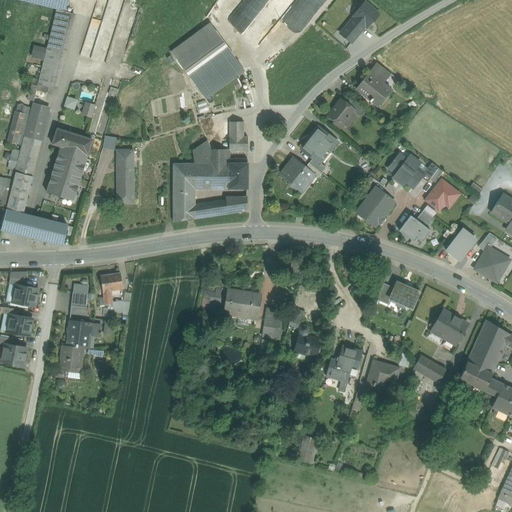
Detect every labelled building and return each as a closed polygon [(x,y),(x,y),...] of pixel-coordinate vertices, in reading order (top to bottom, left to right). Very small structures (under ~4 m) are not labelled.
[(20,0),(66,11),(68,0),(20,0)] [(233,22),(242,31),(247,26),(247,24),(257,13),(260,5),(252,3),(242,14),(246,0),(225,0),(225,1),(231,6),(222,4),(219,11),(227,13),(235,5),(230,21),(233,22)] [(340,35),(351,43),(365,27),(367,28),(378,14),(365,3),(353,17),(355,18),(340,35)] [(72,14),(56,10),(54,20),(47,50),(44,61),(39,81),(36,92),(50,95),(51,88),(53,89),(72,14)] [(210,24),(171,53),(205,98),(237,74),(242,71),(243,70),(210,24)] [(32,58),(44,61),(47,50),(34,47),(32,58)] [(376,64),(369,73),(372,75),(379,66),(376,64)] [(390,75),(379,66),(372,75),(383,84),(390,75)] [(242,71),(237,74),(241,81),(246,79),(242,71)] [(372,75),(369,73),(356,90),(371,102),(378,107),(391,90),(383,84),(372,75)] [(65,107),(77,110),(79,99),(68,96),(65,107)] [(366,110),(352,99),(347,105),(354,111),(361,116),(366,110)] [(347,105),(341,100),(325,120),(339,131),(354,111),(347,105)] [(95,107),(85,104),(82,113),(88,115),(87,117),(92,118),(95,107)] [(12,124),(8,143),(17,145),(17,144),(22,146),(25,136),(31,109),(25,108),(25,107),(18,105),(16,112),(15,112),(12,124)] [(31,109),(25,136),(42,140),(49,112),(32,107),(31,109)] [(244,123),(230,123),(230,137),(244,137),(244,123)] [(319,129),(302,150),(313,159),(318,163),(319,164),(336,142),(319,129)] [(93,141),(57,130),(52,146),(60,148),(88,157),(93,141)] [(20,154),(15,173),(32,177),(42,140),(25,136),(22,146),(20,154)] [(116,139),(105,137),(103,149),(115,151),(116,139)] [(244,137),(230,137),(229,145),(229,150),(229,151),(230,151),(248,152),(248,137),(244,137)] [(193,156),(211,150),(208,143),(208,142),(193,152),(193,156)] [(47,193),(81,203),(84,193),(87,182),(80,179),(88,157),(60,148),(47,193)] [(211,150),(193,156),(194,162),(195,165),(196,165),(211,165),(211,150)] [(226,150),(211,150),(211,165),(225,165),(225,160),(226,150)] [(133,151),(117,151),(117,205),(134,205),(133,151)] [(20,154),(13,152),(8,171),(15,173),(20,154)] [(407,161),(399,155),(388,170),(396,175),(393,178),(403,186),(406,183),(413,189),(421,178),(424,175),(423,175),(416,169),(420,164),(410,156),(407,161)] [(293,159),(280,176),(281,177),(282,178),(301,193),(314,177),(312,175),(312,174),(305,169),(293,159)] [(318,163),(313,159),(309,164),(321,174),(325,169),(319,164),(318,163)] [(321,174),(309,164),(305,169),(312,174),(312,175),(314,177),(317,179),(321,174)] [(432,164),(423,175),(424,175),(421,178),(427,183),(430,180),(438,169),(432,164)] [(195,165),(173,165),(173,223),(195,220),(196,207),(196,190),(196,165),(195,165)] [(211,165),(196,165),(196,190),(229,190),(229,165),(225,165),(211,165)] [(248,165),(229,165),(229,190),(248,190),(248,165)] [(438,169),(430,180),(435,184),(443,173),(438,169)] [(15,173),(8,171),(6,180),(13,181),(15,173)] [(7,208),(6,212),(23,216),(32,177),(15,173),(13,181),(7,208)] [(0,207),(7,208),(13,181),(6,180),(0,178),(0,207)] [(460,195),(441,180),(425,201),(439,212),(445,204),(450,208),(460,195)] [(473,183),(470,188),(479,195),(483,191),(473,183)] [(376,190),(358,214),(375,227),(393,203),(376,190)] [(511,201),(502,195),(495,206),(491,213),(509,225),(506,230),(511,234),(511,201)] [(247,198),(230,198),(226,204),(227,215),(247,212),(247,198)] [(227,215),(226,204),(212,205),(211,217),(227,215)] [(212,205),(196,207),(195,220),(211,217),(212,205)] [(6,212),(1,231),(23,236),(68,247),(69,243),(74,228),(41,220),(29,217),(23,216),(6,212)] [(430,233),(410,218),(399,233),(418,248),(430,233)] [(476,241),(462,230),(447,249),(447,252),(449,253),(460,262),(476,241)] [(497,238),(489,234),(478,248),(485,253),(488,248),(490,249),(497,238)] [(490,249),(488,248),(485,253),(476,267),(478,272),(497,283),(510,261),(490,249)] [(303,264),(291,262),(290,274),(302,276),(303,264)] [(26,273),(11,273),(10,279),(24,281),(26,273)] [(120,274),(100,277),(102,293),(103,293),(104,298),(105,305),(112,303),(111,292),(122,290),(120,274)] [(24,281),(10,279),(9,285),(16,287),(16,286),(24,287),(25,281),(24,281)] [(395,289),(384,284),(377,301),(388,306),(391,300),(390,300),(395,289)] [(419,293),(397,284),(395,289),(390,300),(391,300),(397,303),(396,306),(403,309),(404,306),(412,309),(419,293)] [(73,293),(88,295),(89,287),(74,285),(73,293)] [(24,287),(16,286),(16,287),(13,304),(34,308),(38,290),(24,287)] [(226,304),(228,291),(216,290),(215,294),(214,302),(215,302),(226,304)] [(260,296),(228,291),(226,304),(224,316),(239,318),(249,319),(257,320),(260,296)] [(215,294),(204,292),(201,313),(213,314),(215,302),(214,302),(215,294)] [(88,295),(73,293),(71,307),(86,308),(88,295)] [(85,316),(86,308),(71,307),(70,314),(85,316)] [(19,311),(4,308),(3,315),(10,316),(11,315),(18,317),(19,311)] [(264,327),(281,330),(284,311),(266,308),(264,327)] [(303,314),(293,311),(290,324),(300,326),(303,314)] [(467,324),(443,311),(430,332),(454,346),(467,324)] [(18,317),(11,315),(10,316),(7,333),(29,337),(32,320),(18,317)] [(249,319),(239,318),(238,326),(248,327),(249,319)] [(486,320),(467,363),(491,375),(504,346),(509,335),(486,320)] [(92,324),(69,322),(66,347),(84,349),(89,349),(91,336),(92,325),(92,324)] [(101,326),(92,325),(91,336),(94,337),(99,337),(100,334),(101,334),(101,333),(100,333),(101,326)] [(305,327),(302,326),(298,328),(298,332),(298,333),(293,357),(294,353),(314,358),(313,362),(314,362),(319,341),(305,338),(306,334),(307,330),(305,327)] [(281,330),(264,327),(263,336),(280,338),(281,330)] [(13,340),(0,337),(0,344),(5,345),(12,346),(13,340)] [(12,346),(5,345),(1,362),(23,367),(26,349),(12,346)] [(66,347),(61,346),(58,371),(81,374),(84,349),(66,347)] [(342,347),(338,361),(331,359),(326,377),(346,383),(349,369),(356,371),(361,352),(342,347)] [(410,368),(413,359),(404,356),(401,365),(410,368)] [(445,371),(421,358),(414,370),(438,383),(445,371)] [(398,369),(374,362),(367,385),(365,392),(366,392),(382,397),(386,383),(394,385),(398,369)] [(491,375),(467,363),(459,382),(484,393),(489,380),(491,375)] [(489,380),(484,393),(496,398),(502,386),(489,380)] [(367,385),(360,383),(356,397),(364,399),(366,392),(365,392),(367,385)] [(511,413),(511,390),(502,386),(496,398),(491,409),(507,417),(510,418),(511,413)] [(364,399),(356,397),(352,411),(360,413),(364,399)] [(316,442),(305,438),(299,460),(310,463),(316,442)] [(509,453),(500,449),(492,466),(500,471),(509,453)] [(511,469),(498,500),(511,506),(511,469)]
